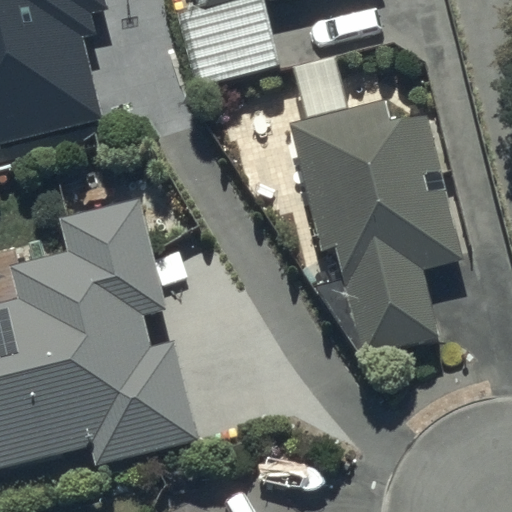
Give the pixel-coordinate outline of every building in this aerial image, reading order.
[(0,0),(0,143),(111,117),(91,31),(104,28),(99,10),(118,6),(117,0),(0,0)] [(185,0),(191,21),(171,26),(186,90),(271,70),(256,11),(300,0),(185,0)] [(456,267),(420,126),(389,135),(382,108),(284,133),(316,258),(325,256),(353,364),(433,344),(416,277),(456,267)] [(26,295),(0,301),(0,463),(96,439),(102,464),(206,438),(181,340),(161,346),(153,313),(175,308),(147,198),(68,217),(77,252),(19,266),(26,295)] [(197,500),(172,511),(220,511),(218,507),(197,500)]
